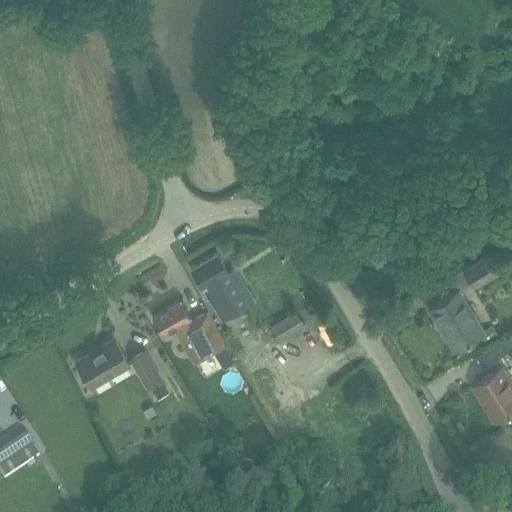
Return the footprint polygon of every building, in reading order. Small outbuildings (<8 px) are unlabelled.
[(458,205),(461,220),(486,215),(483,199),(458,205)] [(381,262),(402,295),(431,276),(421,260),(425,257),(395,212),(369,229),(372,233),(360,240),(377,265),(381,262)] [(464,269),(475,287),(506,267),(495,250),(464,269)] [(190,267),(201,284),(221,319),(253,299),(234,267),(228,271),(216,252),(190,267)] [(458,290),(446,297),(429,308),(454,349),(483,331),(458,290)] [(152,316),(162,333),(172,327),(194,365),(227,345),(210,312),(193,322),(179,300),(152,316)] [(76,361),(86,378),(91,387),(129,364),(114,338),(76,361)] [(241,339),(228,347),(237,361),(249,354),(241,339)] [(243,359),(283,430),(300,421),(287,396),(289,395),(263,347),(243,359)] [(144,351),(130,359),(147,386),(160,378),(144,351)] [(473,384),(495,420),(511,409),(511,388),(499,367),(473,384)] [(386,449),(403,442),(396,424),(379,431),(386,449)] [(0,442),(0,472),(4,479),(40,456),(21,429),(0,442)] [(328,446),(310,455),(299,460),(317,496),(346,481),(328,446)]
